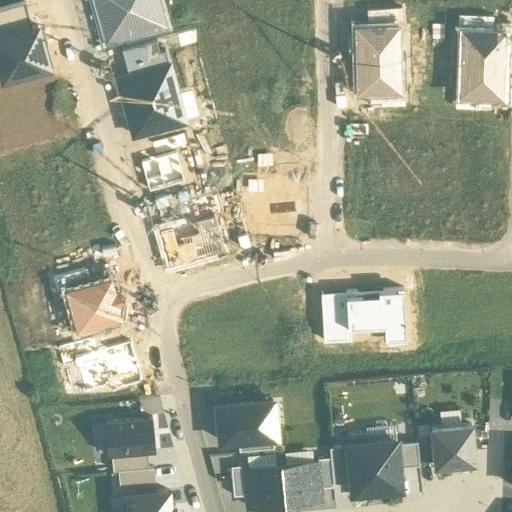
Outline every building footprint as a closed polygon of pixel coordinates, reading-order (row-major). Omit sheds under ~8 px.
[(0,0),(0,9),(24,3),(23,0),(0,0)] [(163,25),(156,0),(95,0),(97,4),(99,4),(109,39),(163,25)] [(0,9),(0,36),(31,27),(24,3),(0,9)] [(366,9),(366,25),(397,25),(402,24),(402,6),(366,9)] [(461,30),(492,31),(493,14),(457,13),(456,29),(461,30)] [(356,26),(357,57),(398,56),(397,25),(366,25),(356,26)] [(0,72),(2,78),(53,64),(48,46),(43,47),(37,26),(31,27),(0,36),(0,72)] [(461,30),(460,60),(503,62),(504,31),(492,31),(461,30)] [(155,40),(121,49),(128,75),(169,63),(165,49),(158,51),(155,40)] [(399,87),(398,56),(357,57),(358,89),(368,89),(399,88),(399,87)] [(502,94),(503,62),(460,60),(459,93),(490,94),(502,94)] [(178,96),(169,63),(128,75),(122,76),(133,112),(127,114),(133,135),(198,117),(191,92),(178,96)] [(399,88),(368,89),(369,105),(405,104),(404,86),(399,87),(399,88)] [(489,109),(490,94),(459,93),(455,93),(454,108),(489,109)] [(377,172),(425,174),(428,108),(389,107),(388,120),(358,119),(357,152),(378,153),(377,172)] [(186,133),(151,143),(155,156),(176,150),(190,147),(186,133)] [(185,181),(176,150),(155,156),(140,160),(148,191),(185,181)] [(283,178),(248,177),(247,192),(257,192),(283,193),(283,178)] [(283,193),(257,192),(256,220),(260,220),(260,235),(303,236),(304,193),(283,193)] [(217,195),(184,204),(189,221),(215,214),(222,212),(217,195)] [(225,251),(215,214),(189,221),(158,229),(169,266),(225,251)] [(52,277),(57,293),(67,291),(66,290),(91,282),(87,267),(52,277)] [(67,291),(78,328),(121,315),(117,303),(120,302),(116,289),(114,289),(110,277),(91,282),(66,290),(67,291)] [(438,324),(469,325),(471,283),(439,282),(438,295),(437,324),(438,324)] [(503,285),(471,283),(469,325),(500,326),(501,326),(503,297),(503,285)] [(323,338),(349,337),(349,325),(381,323),(382,342),(403,341),(401,287),(321,291),(323,338)] [(437,324),(438,295),(424,294),(423,329),(438,330),(438,324),(437,324)] [(511,296),(503,297),(501,326),(500,326),(500,332),(511,332),(511,296)] [(63,366),(76,362),(99,355),(94,336),(77,341),(57,346),(63,366)] [(113,388),(141,380),(131,346),(99,355),(76,362),(84,392),(112,384),(113,388)] [(274,419),(272,402),(272,399),(217,404),(220,440),(238,439),(272,436),(271,419),(274,419)] [(105,421),(108,455),(111,455),(147,452),(155,451),(152,418),(105,421)] [(471,423),(432,426),(433,436),(435,461),(435,463),(474,460),(471,423)] [(352,491),(399,486),(397,466),(396,443),(395,439),(367,441),(366,431),(346,433),(347,444),(350,480),(352,491)] [(272,436),(238,439),(239,450),(273,447),(272,436)] [(435,461),(433,436),(417,437),(417,441),(419,463),(435,461)] [(396,443),(397,466),(419,464),(419,463),(417,441),(396,443)] [(329,446),(329,456),(332,482),(350,480),(347,444),(329,446)] [(147,452),(111,455),(113,470),(119,470),(149,467),(147,452)] [(316,457),(317,460),(319,487),(332,486),(332,482),(329,456),(316,457)] [(317,460),(280,464),(284,503),(320,499),(319,487),(317,460)] [(243,467),(243,464),(230,465),(233,495),(246,494),(243,467)] [(280,464),(243,467),(246,494),(247,506),(284,503),(280,464)] [(149,467),(119,470),(121,494),(155,491),(153,467),(149,467)] [(401,499),(419,500),(420,474),(412,473),(412,481),(402,480),(401,499)] [(155,491),(121,494),(122,511),(173,511),(173,504),(169,504),(168,490),(155,491)]
